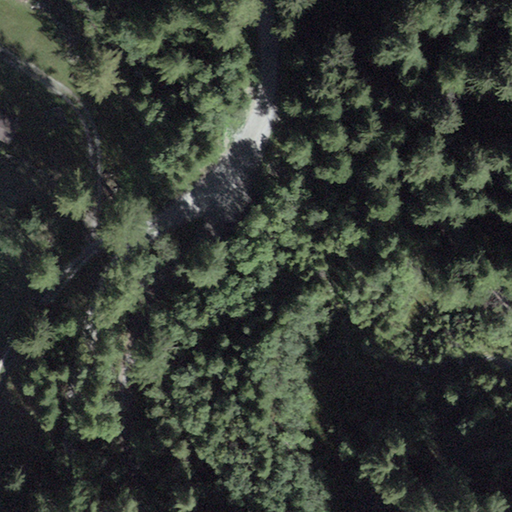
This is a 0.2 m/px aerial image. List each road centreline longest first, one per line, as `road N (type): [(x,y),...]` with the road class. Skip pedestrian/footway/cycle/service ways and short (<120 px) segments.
road 1 (track): [(59,511),(85,354),(117,275),(252,139)]
road 2 (track): [(261,122),(220,227),(142,321),(126,371),(128,465),(141,511)]
road 3 (track): [(104,158),(86,262),(19,347),(1,399),(0,446)]
road 4 (track): [(152,242),(71,92),(0,52)]
road 5 (track): [(261,122),(268,83),(262,0)]
